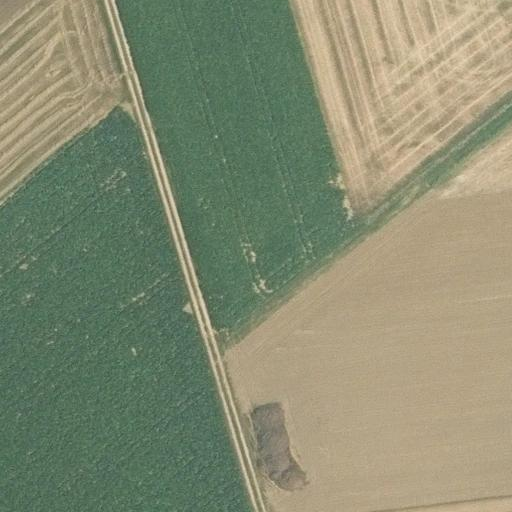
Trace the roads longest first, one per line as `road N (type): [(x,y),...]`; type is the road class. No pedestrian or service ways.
road 1 (track): [(108,0),(257,511)]
road 2 (track): [(511,115),(210,355)]
